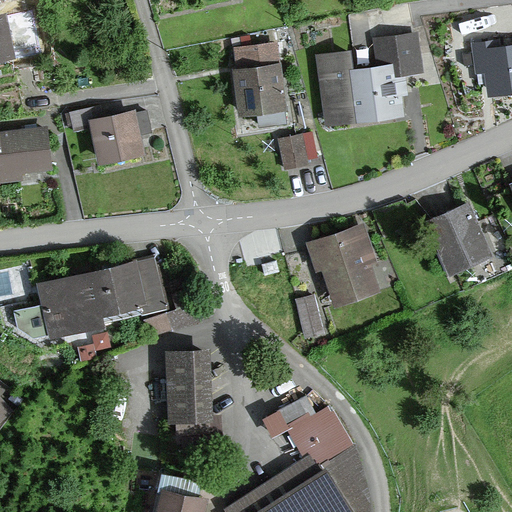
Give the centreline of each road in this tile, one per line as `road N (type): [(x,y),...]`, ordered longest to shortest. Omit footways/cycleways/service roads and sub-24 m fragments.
road 1 (residential): [(200,220),(236,313),(336,397),(357,427),(379,511)]
road 2 (residential): [(200,220),(369,195),(511,135)]
road 3 (residential): [(200,220),(138,0)]
road 4 (residential): [(0,241),(200,220)]
